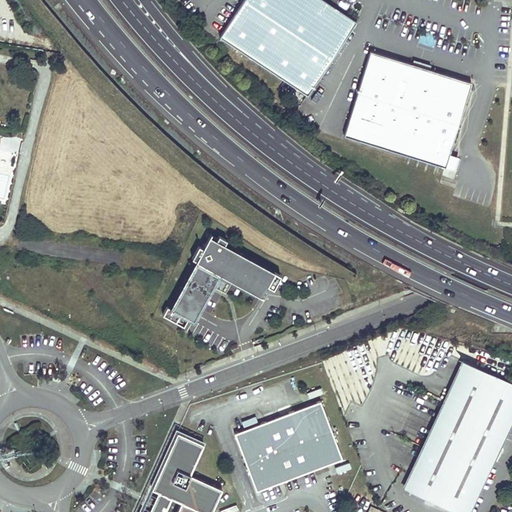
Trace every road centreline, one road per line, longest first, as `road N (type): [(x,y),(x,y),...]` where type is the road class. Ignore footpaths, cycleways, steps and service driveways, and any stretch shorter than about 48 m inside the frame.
road 1 (trunk): [(82,0),(136,64),(272,184),(378,249),(511,311)]
road 2 (unclassified): [(80,429),(511,263)]
road 3 (trunk): [(511,282),(393,226),(240,122)]
road 4 (trunk): [(240,122),(122,0)]
road 5 (trunk): [(240,122),(242,107),(144,0)]
road 6 (unknown): [(408,511),(386,490),(377,453),(378,427),(402,377)]
